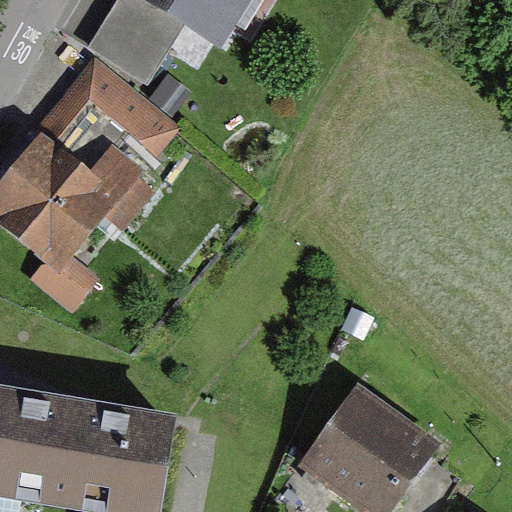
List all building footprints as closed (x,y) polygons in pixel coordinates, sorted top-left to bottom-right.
[(265,0),(137,0),(230,57),(265,0)] [(99,61),(53,119),(78,139),(100,113),(166,166),(191,135),(99,61)] [(92,172),(47,138),(0,198),(0,233),(46,268),(33,285),(78,320),(106,284),(83,266),(114,225),(131,238),(169,187),(113,145),(92,172)] [(407,511),(449,454),(364,394),(305,479),(352,511),(407,511)] [(170,511),(183,431),(0,403),(0,511),(6,511),(170,511)]
